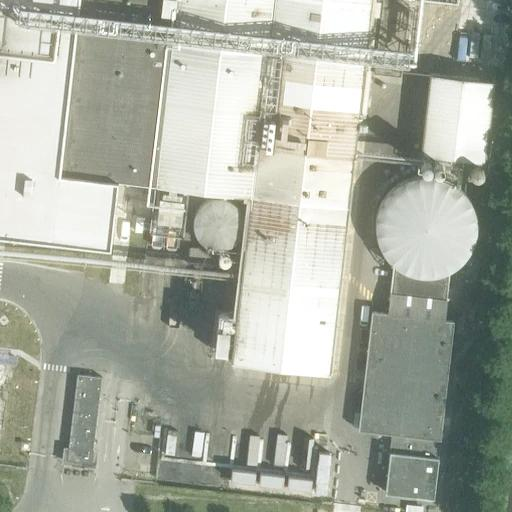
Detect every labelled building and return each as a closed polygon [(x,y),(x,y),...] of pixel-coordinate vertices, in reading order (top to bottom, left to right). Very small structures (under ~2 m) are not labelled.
[(0,0),(0,234),(51,240),(108,245),(114,176),(249,194),(245,228),(237,300),(230,361),(328,372),(370,0),(455,0),(456,0),(0,0)] [(381,0),(372,73),(399,76),(407,10),(395,9),(395,0),(381,0)] [(460,59),(480,62),(484,28),(464,25),(460,59)] [(493,78),(428,70),(419,152),(485,159),(493,78)] [(392,264),(386,313),(444,320),(448,270),(439,274),(427,275),(416,276),(408,273),(404,270),(398,267),(392,264)] [(385,492),(433,498),(453,321),(444,320),(386,313),(371,312),(357,430),(391,433),(390,434),(391,434),(385,492)] [(77,374),(66,460),(91,463),(101,377),(77,374)]
